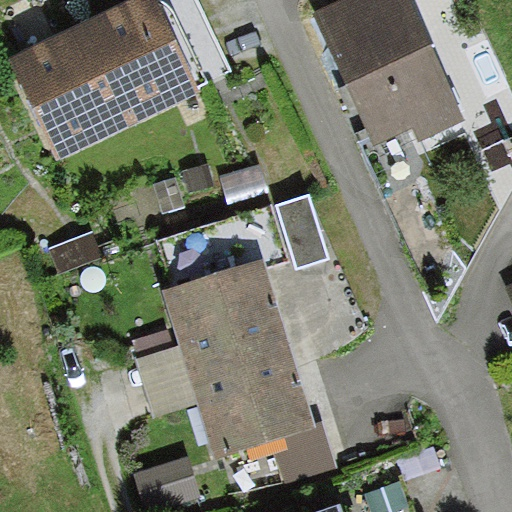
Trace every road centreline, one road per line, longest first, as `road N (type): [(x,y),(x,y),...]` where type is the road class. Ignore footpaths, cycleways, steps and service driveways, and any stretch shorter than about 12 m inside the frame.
road 1 (residential): [(265,0),(438,368),(493,511)]
road 2 (residential): [(82,373),(128,511)]
